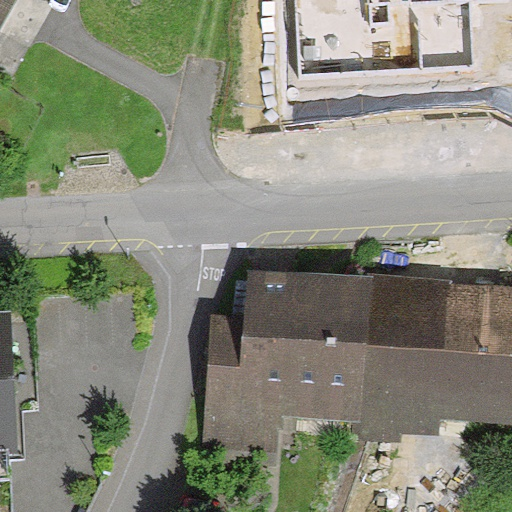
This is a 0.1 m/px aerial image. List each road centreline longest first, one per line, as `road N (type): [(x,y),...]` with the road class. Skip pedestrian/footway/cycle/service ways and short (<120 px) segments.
road 1 (tertiary): [(199,215),(511,192)]
road 2 (unclassified): [(133,511),(181,389),(199,215)]
road 3 (tertiary): [(0,219),(199,215)]
